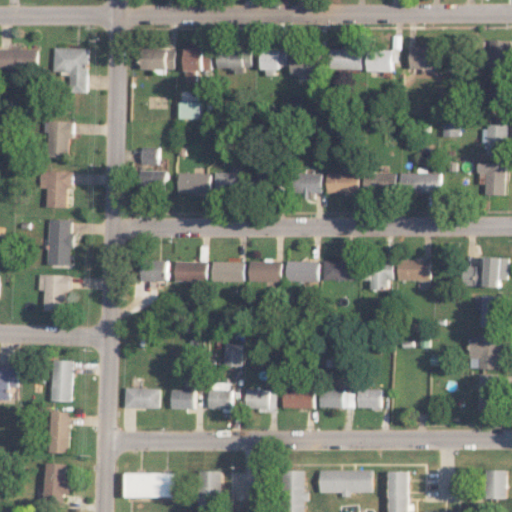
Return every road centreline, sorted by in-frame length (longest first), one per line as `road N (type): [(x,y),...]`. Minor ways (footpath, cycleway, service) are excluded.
road 1 (residential): [(103,511),(120,0)]
road 2 (residential): [(0,14),(511,12)]
road 3 (residential): [(106,441),(511,438)]
road 4 (residential): [(113,225),(511,224)]
